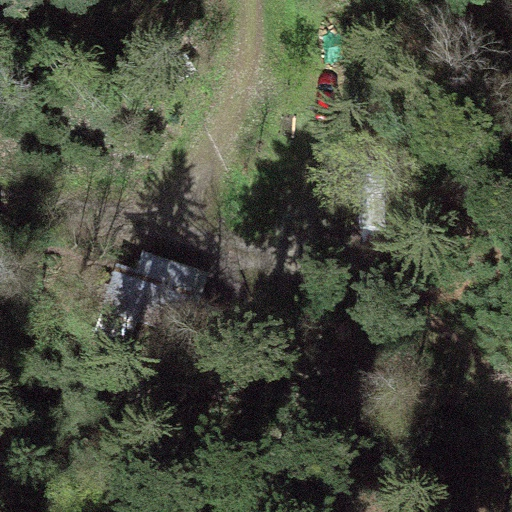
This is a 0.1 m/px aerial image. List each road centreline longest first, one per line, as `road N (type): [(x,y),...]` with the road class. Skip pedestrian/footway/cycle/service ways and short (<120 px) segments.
road 1 (track): [(172,230),(238,118),(255,0)]
road 2 (track): [(0,206),(172,230)]
